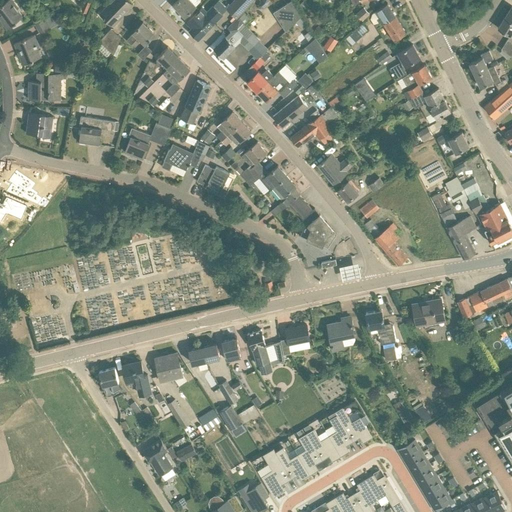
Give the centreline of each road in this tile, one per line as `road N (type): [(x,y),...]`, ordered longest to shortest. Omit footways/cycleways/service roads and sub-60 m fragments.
road 1 (residential): [(303,300),(281,245),(256,227),(145,182),(1,147)]
road 2 (residential): [(323,189),(143,0)]
road 3 (tertiary): [(64,355),(303,300)]
road 4 (residential): [(426,511),(393,456),(374,453),(286,511)]
road 5 (residential): [(166,511),(64,355)]
road 6 (secondary): [(511,176),(439,51)]
road 7 (tertiary): [(381,282),(511,256)]
